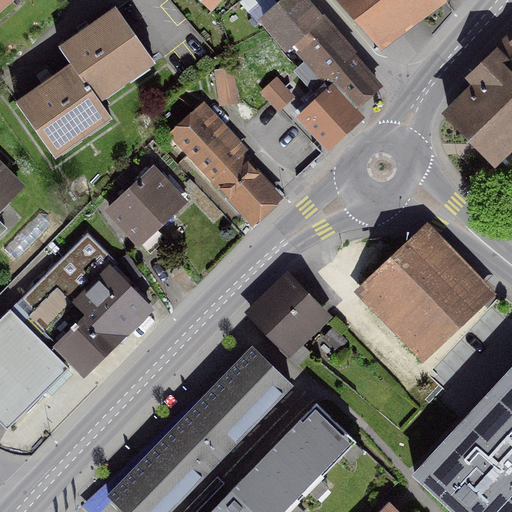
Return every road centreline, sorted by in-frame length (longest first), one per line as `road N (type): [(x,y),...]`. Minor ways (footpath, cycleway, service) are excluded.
road 1 (primary): [(22,508),(269,254),(359,192)]
road 2 (residential): [(309,0),(385,78),(418,100)]
road 3 (secondary): [(405,184),(511,266)]
road 4 (primary): [(418,100),(502,0)]
